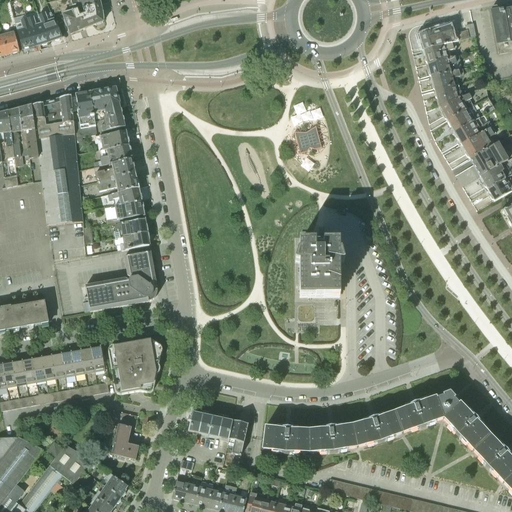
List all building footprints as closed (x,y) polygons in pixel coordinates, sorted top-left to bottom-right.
[(79,10),(100,5),(99,0),(70,0),(72,6),(78,5),(79,10)] [(100,5),(79,10),(73,12),(72,11),(61,14),(64,22),(63,22),(66,28),(68,28),(70,35),(94,26),(103,23),(102,11),(100,5)] [(511,8),(508,9),(506,7),(505,7),(504,9),(499,10),(497,7),(492,8),(491,12),(499,55),(511,52),(511,8)] [(41,24),(49,43),(62,38),(54,20),(52,14),(46,16),(45,14),(38,16),(41,24)] [(36,47),(49,43),(41,24),(36,26),(34,18),(27,20),(36,47)] [(22,51),(36,47),(27,20),(20,22),(22,28),(16,29),(22,51)] [(453,25),(439,30),(437,29),(431,31),(430,33),(419,36),(423,52),(444,46),(455,43),(475,38),(473,25),(465,27),(466,32),(456,35),(453,25)] [(2,36),(7,56),(19,53),(14,33),(2,36)] [(427,65),(450,59),(448,52),(457,50),(455,43),(444,46),(423,52),(427,65)] [(431,79),(462,70),(460,63),(459,56),(450,59),(427,65),(431,79)] [(485,84),(493,82),(489,66),(482,67),(485,84)] [(435,93),(458,86),(456,79),(464,77),(462,70),(431,79),(435,93)] [(439,108),(466,96),(465,91),(460,93),(458,86),(435,93),(439,108)] [(104,120),(122,116),(121,115),(122,114),(121,111),(120,110),(118,104),(123,103),(120,90),(116,91),(116,90),(103,92),(105,111),(103,112),(103,114),(100,119),(101,122),(104,121),(104,120)] [(98,122),(101,122),(100,119),(103,114),(103,112),(105,111),(103,92),(103,91),(90,93),(95,123),(98,122)] [(96,127),(95,123),(90,93),(76,96),(79,113),(78,113),(79,118),(78,118),(78,121),(79,120),(80,127),(80,130),(96,127)] [(447,122),(470,108),(467,102),(469,101),(468,99),(471,97),(469,95),(466,96),(439,108),(447,122)] [(80,192),(80,187),(76,144),(83,143),(83,139),(97,136),(97,133),(93,133),(92,131),(79,133),(79,131),(75,131),(71,97),(31,107),(38,160),(41,182),(47,227),(83,223),(80,192)] [(38,160),(31,107),(19,111),(25,150),(28,150),(29,161),(38,160)] [(454,134),(479,119),(480,119),(473,107),(472,108),(472,107),(470,108),(447,122),(454,134)] [(19,111),(9,113),(14,159),(16,168),(21,168),(20,158),(21,158),(20,151),(25,150),(19,111)] [(7,160),(14,159),(9,113),(0,115),(0,135),(3,135),(7,160)] [(103,132),(125,129),(123,123),(124,122),(123,119),(122,118),(122,116),(104,120),(104,121),(101,122),(98,122),(100,135),(103,135),(103,132)] [(454,134),(461,146),(487,131),(484,125),(483,126),(479,119),(454,134)] [(294,133),(299,154),(306,153),(310,149),(314,151),(321,149),(315,127),(305,133),(294,133)] [(467,155),(491,141),(490,139),(496,135),(492,128),(487,131),(461,146),(467,155)] [(100,151),(128,146),(128,145),(129,143),(128,140),(127,139),(125,133),(100,137),(99,137),(99,138),(97,138),(100,151)] [(480,178),(508,161),(498,144),(494,146),(491,141),(467,155),(480,178)] [(111,165),(131,160),(130,154),(131,153),(130,149),(129,148),(128,146),(100,151),(100,153),(101,152),(102,158),(99,159),(101,164),(99,164),(99,163),(93,164),(94,168),(101,167),(102,167),(111,165)] [(487,190),(509,178),(511,176),(508,169),(511,167),(510,165),(511,163),(511,159),(508,161),(480,178),(487,190)] [(97,184),(135,175),(133,167),(134,166),(133,162),(132,162),(131,160),(111,165),(112,170),(95,174),(96,180),(91,181),(92,185),(97,184)] [(118,194),(138,189),(138,188),(139,187),(138,183),(136,183),(135,175),(97,184),(99,193),(117,189),(118,194)] [(494,203),(511,192),(508,186),(511,183),(511,182),(509,178),(487,190),(494,203)] [(115,208),(141,202),(141,200),(142,200),(141,196),(140,196),(138,189),(118,194),(108,196),(109,203),(113,202),(115,208)] [(119,221),(144,217),(143,209),(143,205),(141,205),(141,202),(115,208),(111,208),(114,219),(106,220),(107,225),(119,223),(119,221)] [(511,206),(502,212),(511,229),(511,206)] [(122,239),(148,234),(146,225),(146,226),(145,222),(146,222),(146,220),(129,223),(114,226),(114,227),(112,227),(112,233),(113,233),(115,240),(122,238),(122,239)] [(123,252),(149,247),(149,243),(150,243),(148,234),(122,239),(123,245),(120,245),(121,251),(121,252),(123,252)] [(300,297),(339,296),(339,243),(323,243),(323,254),(315,254),(315,243),(300,243),(300,297)] [(157,293),(157,290),(151,253),(124,258),(128,279),(85,287),(90,313),(148,303),(150,302),(152,302),(154,300),(155,299),(156,297),(157,296),(157,293)] [(0,332),(5,332),(19,330),(34,327),(49,324),(45,303),(30,305),(15,308),(11,309),(11,307),(0,309),(1,310),(0,310),(0,332)] [(154,390),(157,376),(161,355),(162,354),(162,353),(162,352),(162,350),(162,349),(161,348),(161,347),(160,346),(150,340),(113,346),(112,347),(111,347),(110,348),(109,349),(109,350),(108,351),(108,352),(108,353),(115,391),(115,392),(115,393),(116,394),(117,395),(118,395),(119,396),(120,396),(121,396),(122,396),(140,393),(147,394),(148,394),(149,394),(150,394),(151,394),(152,393),(153,392),(154,391),(154,390)] [(91,350),(95,373),(105,371),(101,348),(91,350)] [(85,375),(95,373),(91,350),(81,351),(85,375)] [(81,351),(71,353),(75,377),(85,375),(81,351)] [(71,353),(61,355),(66,378),(75,377),(71,353)] [(61,355),(52,357),(56,380),(66,378),(61,355)] [(52,357),(42,358),(46,382),(56,380),(52,357)] [(42,358),(32,360),(36,383),(46,382),(42,358)] [(32,360),(22,362),(26,385),(36,383),(32,360)] [(22,362),(13,363),(17,387),(26,385),(22,362)] [(13,363),(3,365),(7,389),(17,387),(13,363)] [(287,429),(285,429),(282,429),(282,432),(265,430),(266,428),(265,428),(262,450),(285,453),(310,454),(334,452),(357,449),(380,443),(402,435),(443,420),(450,393),(442,396),(443,397),(437,399),(436,398),(435,398),(436,399),(421,405),(420,403),(414,404),(409,406),(411,409),(395,414),(395,413),(394,413),(395,415),(379,420),(379,418),(373,419),(368,421),(369,424),(353,427),(352,426),(352,428),(336,430),(336,428),(330,428),(325,429),(325,432),(310,433),(310,431),(309,431),(309,433),(292,432),(293,430),(287,429)] [(511,461),(508,457),(510,456),(506,451),(502,448),(500,449),(489,437),(490,437),(490,436),(489,437),(478,425),(480,423),(476,419),(472,415),(470,417),(459,405),(460,404),(459,405),(454,400),(455,399),(450,393),(443,420),(511,494),(511,461)] [(40,406),(50,404),(48,395),(45,395),(44,394),(38,395),(39,396),(40,406)] [(103,422),(118,426),(111,455),(136,461),(139,447),(128,445),(131,429),(136,430),(138,418),(105,411),(103,422)] [(229,441),(234,422),(193,413),(190,426),(189,426),(188,433),(228,442),(229,441)] [(241,457),(248,425),(234,422),(229,441),(234,442),(231,455),(240,457),(241,457)] [(0,462),(19,439),(0,439),(0,462)] [(0,507),(16,486),(43,451),(19,439),(0,462),(0,507)] [(35,511),(51,492),(59,498),(67,487),(59,482),(63,477),(73,485),(84,472),(89,460),(66,446),(50,467),(19,506),(14,511),(35,511)] [(180,469),(192,472),(194,464),(181,461),(180,469)] [(105,487),(121,499),(126,492),(129,488),(110,474),(106,479),(109,481),(105,487)] [(266,485),(279,488),(281,482),(267,479),(266,485)] [(327,492),(332,493),(335,481),(330,480),(327,492)] [(332,493),(338,495),(341,483),(335,481),(332,493)] [(172,500),(184,503),(188,486),(176,482),(172,500)] [(338,495),(344,496),(347,484),(341,483),(338,495)] [(344,496),(349,498),(352,485),(347,484),(344,496)] [(349,498),(355,499),(358,487),(352,485),(349,498)] [(0,507),(0,511),(14,511),(19,506),(16,504),(25,493),(16,486),(0,507)] [(184,503),(196,506),(200,489),(188,486),(184,503)] [(218,511),(231,511),(235,497),(235,496),(237,489),(225,486),(223,494),(218,511)] [(114,509),(121,499),(105,487),(101,493),(99,492),(95,496),(114,509)] [(355,499),(360,500),(363,488),(358,487),(355,499)] [(360,500),(366,502),(369,489),(363,488),(360,500)] [(196,506),(207,509),(212,492),(200,489),(196,506)] [(366,502),(371,503),(374,491),(369,489),(366,502)] [(95,511),(111,511),(114,509),(95,496),(89,492),(87,491),(85,494),(93,500),(92,501),(94,503),(90,508),(95,511)] [(371,503),(377,504),(380,492),(374,491),(371,503)] [(207,509),(218,511),(223,494),(212,492),(207,509)] [(377,504),(383,506),(386,493),(380,492),(377,504)] [(383,506),(388,507),(391,495),(386,493),(383,506)] [(388,507),(394,508),(397,496),(391,495),(388,507)] [(259,511),(263,500),(256,499),(257,497),(250,496),(246,511),(259,511)] [(394,508),(399,510),(402,497),(397,496),(394,508)] [(231,511),(243,511),(247,500),(235,497),(231,511)] [(399,510),(405,511),(408,499),(402,497),(399,510)] [(405,511),(409,511),(410,511),(413,500),(408,499),(405,511)] [(259,511),(273,511),(275,503),(263,500),(259,511)] [(410,511),(416,511),(419,501),(413,500),(410,511)] [(416,511),(422,511),(425,503),(419,501),(416,511)] [(273,511),(286,511),(288,507),(275,503),(273,511)] [(422,511),(428,511),(430,504),(425,503),(422,511)]
